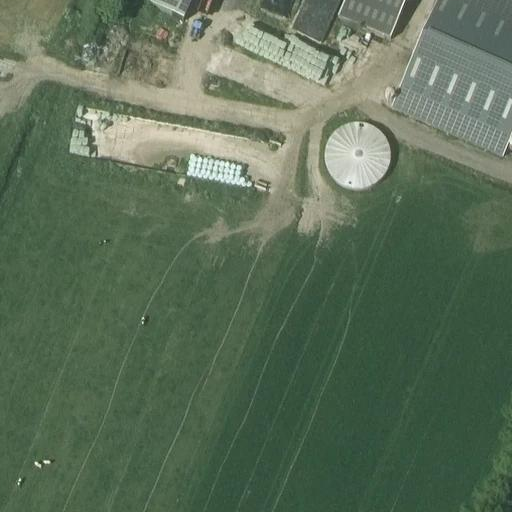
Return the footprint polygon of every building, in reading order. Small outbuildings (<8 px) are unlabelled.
[(184,26),(195,0),(142,0),(140,5),(184,26)] [(264,0),(262,6),(285,15),(291,0),(264,0)] [(391,41),(408,0),(346,0),(338,20),(391,41)] [(511,1),(508,0),(440,0),(419,51),(392,110),(505,161),(511,142),(511,1)] [(258,54),(266,29),(239,20),(233,40),(248,45),(247,50),(258,54)] [(275,63),(332,81),(339,60),(281,42),(275,63)] [(391,163),(391,160),(391,157),(391,154),(390,151),(390,149),(389,146),(387,143),(386,141),(384,139),(382,136),(380,134),(378,133),(376,131),(373,129),(370,128),(368,127),(365,127),(362,126),(359,126),(356,126),(353,126),(351,127),(348,127),(345,128),(343,130),(340,131),(338,133),(335,135),(333,137),(332,139),(330,141),(328,144),(327,146),(326,149),(325,152),(325,155),(325,158),(325,160),(325,163),(325,166),(326,169),(327,172),(328,174),(330,177),(332,179),(333,182),(336,184),(338,186),(340,187),(343,189),(345,190),(348,191),(351,192),(354,192),(357,192),(360,192),(363,192),(365,192),(368,191),(371,190),(374,189),(376,187),(378,185),(381,183),(383,181),(385,179),(386,177),(388,174),(389,171),(390,169),(391,166),(391,163)]
